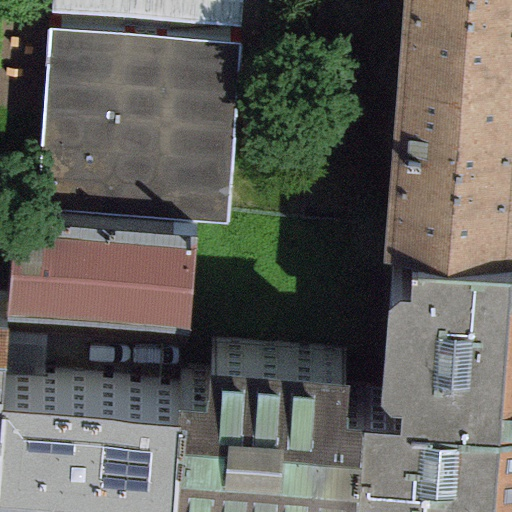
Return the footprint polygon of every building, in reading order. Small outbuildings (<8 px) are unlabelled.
[(511,0),(413,0),(412,24),(409,50),(511,57),(511,0)] [(41,195),(199,205),(231,207),(244,26),(150,20),(52,13),(41,195)] [(506,231),(511,156),(511,57),(409,50),(397,224),(420,225),(506,231)] [(18,193),(10,290),(192,303),(199,205),(41,195),(18,193)] [(511,231),(506,231),(420,225),(419,256),(406,255),(397,259),(388,348),(397,360),(410,361),(408,387),(511,396),(511,231)] [(0,430),(5,363),(10,290),(0,289),(0,430)] [(354,509),(364,385),(345,383),(349,348),(214,338),(213,365),(188,363),(186,377),(177,495),(354,509)] [(0,481),(177,495),(186,377),(5,363),(0,430),(0,481)] [(397,511),(511,511),(511,396),(408,387),(364,385),(354,509),(397,511)]
